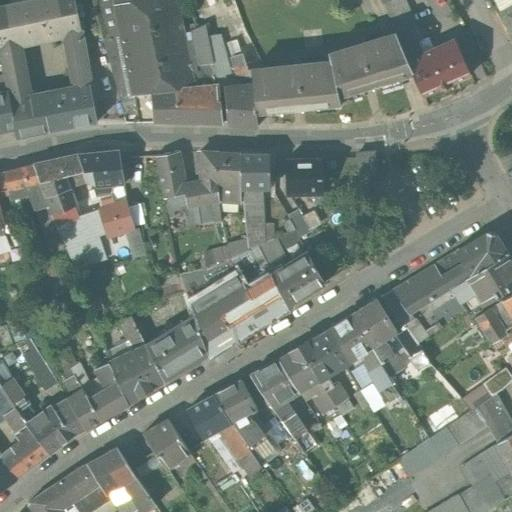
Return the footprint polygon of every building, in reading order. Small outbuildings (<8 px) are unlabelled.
[(41,0),(42,1),(0,9),(0,46),(21,42),(63,34),(66,52),(83,48),(73,0),(41,0)] [(115,0),(122,35),(112,37),(110,29),(101,32),(115,83),(126,122),(138,122),(156,122),(153,83),(173,83),(174,90),(193,88),(190,71),(194,71),(192,64),(189,66),(175,0),(115,0)] [(405,0),(388,0),(383,3),(396,33),(402,48),(416,42),(422,39),(405,0)] [(511,12),(511,10),(503,14),(510,29),(511,27),(511,12)] [(205,25),(194,29),(198,64),(214,62),(208,37),(205,25)] [(331,61),(252,69),(253,86),(256,113),(340,104),(340,97),(413,74),(408,61),(402,48),(396,33),(331,54),(331,61)] [(229,68),(221,39),(215,36),(208,37),(214,62),(217,75),(226,73),(229,68)] [(422,55),(408,61),(413,74),(424,97),(439,90),(444,91),(451,88),(451,85),(452,84),(453,85),(456,84),(456,82),(471,75),(455,40),(422,55)] [(21,42),(0,46),(0,53),(7,91),(13,120),(35,115),(32,98),(21,42)] [(416,42),(402,48),(408,61),(422,55),(416,42)] [(73,91),(32,98),(35,115),(44,113),(45,113),(48,131),(97,122),(83,48),(66,52),(73,91)] [(242,54),(232,57),(240,82),(245,87),(253,86),(242,54)] [(214,62),(198,64),(200,87),(193,88),(174,90),(173,83),(153,83),(156,122),(223,123),(219,86),(217,75),(214,62)] [(245,87),(224,90),(228,125),(258,127),(256,113),(253,86),(245,87)] [(7,91),(0,92),(0,131),(15,129),(17,137),(48,131),(45,113),(44,113),(35,115),(13,120),(7,91)] [(119,151),(78,155),(84,170),(92,170),(98,198),(101,208),(114,204),(111,192),(109,185),(124,183),(124,179),(129,179),(127,164),(121,165),(119,151)] [(185,185),(178,152),(155,156),(167,212),(198,205),(194,184),(185,185)] [(218,152),(199,152),(200,162),(195,162),(197,174),(202,174),(202,182),(194,184),(198,205),(200,225),(212,223),(208,203),(219,200),(217,184),(218,152)] [(240,154),(218,152),(217,184),(219,200),(242,201),(242,200),(240,154)] [(373,152),(357,154),(359,177),(376,175),(373,152)] [(269,154),(240,154),(242,200),(242,201),(248,248),(258,245),(261,244),(258,224),(263,223),(262,214),(263,214),(261,187),(269,187),(269,154)] [(78,155),(34,165),(41,182),(41,184),(48,204),(56,227),(79,219),(64,176),(81,171),(84,170),(78,155)] [(321,159),(286,160),(287,195),(314,194),(314,204),(322,204),(322,194),(321,159)] [(34,165),(5,171),(9,190),(17,216),(36,211),(35,209),(48,204),(41,184),(41,182),(34,165)] [(98,198),(92,170),(84,170),(81,171),(85,183),(84,183),(95,213),(101,211),(101,208),(98,198)] [(126,200),(123,189),(111,192),(114,204),(126,200)] [(114,204),(101,208),(101,211),(108,235),(133,228),(128,207),(126,200),(114,204)] [(48,204),(35,209),(36,211),(44,232),(51,230),(59,250),(66,248),(56,227),(48,204)] [(139,204),(128,207),(133,228),(144,225),(139,204)] [(298,210),(288,216),(300,237),(310,231),(298,210)] [(0,252),(8,250),(0,217),(0,252)] [(79,219),(56,227),(66,248),(75,270),(93,263),(106,259),(98,236),(86,239),(79,219)] [(487,233),(455,252),(470,277),(507,254),(495,234),(487,233)] [(258,245),(248,248),(249,250),(199,270),(179,275),(186,294),(189,303),(238,275),(247,290),(272,274),(272,273),(258,245)] [(307,252),(272,273),(272,274),(287,306),(325,283),(307,252)] [(455,252),(391,291),(410,315),(431,302),(452,289),(468,279),(470,277),(455,252)] [(470,277),(468,279),(485,307),(511,289),(511,262),(507,254),(470,277)] [(178,271),(156,276),(162,299),(186,294),(179,275),(178,271)] [(238,275),(189,303),(194,315),(208,354),(287,306),(272,274),(247,290),(238,275)] [(452,289),(431,302),(435,307),(455,293),(452,289)] [(410,315),(391,291),(381,298),(406,330),(418,345),(428,338),(410,315)] [(511,295),(502,302),(508,311),(511,318),(511,295)] [(376,300),(352,315),(381,362),(390,377),(404,368),(395,353),(393,353),(392,353),(387,344),(381,340),(395,332),(376,300)] [(47,309),(34,313),(41,334),(54,329),(47,309)] [(511,318),(508,311),(496,319),(491,309),(477,318),(492,344),(504,336),(508,342),(511,339),(511,318)] [(146,345),(145,345),(164,381),(208,354),(194,315),(146,345)] [(381,362),(352,315),(324,332),(343,364),(362,352),(365,356),(363,361),(368,369),(381,362)] [(146,345),(131,316),(119,322),(133,351),(145,345),(146,345)] [(20,320),(8,325),(15,343),(27,339),(20,320)] [(418,345),(406,330),(396,336),(410,357),(409,357),(418,370),(429,363),(422,350),(418,345)] [(324,332),(299,347),(325,389),(333,384),(327,373),(343,364),(324,332)] [(27,339),(15,343),(46,390),(57,382),(29,338),(27,339)] [(15,344),(0,350),(0,379),(27,362),(15,344)] [(111,361),(110,361),(118,381),(127,403),(164,381),(145,345),(133,351),(114,359),(111,361)] [(325,389),(299,347),(279,358),(299,391),(310,384),(316,394),(325,389)] [(63,354),(60,348),(52,353),(60,367),(57,369),(75,399),(85,393),(81,386),(63,354)] [(78,362),(76,363),(70,351),(63,354),(81,386),(89,382),(78,362)] [(315,445),(284,399),(299,391),(279,358),(250,375),(304,453),(315,445)] [(390,377),(381,362),(368,369),(387,400),(400,394),(390,377)] [(511,379),(504,369),(481,385),(491,398),(495,396),(511,380),(511,379)] [(105,389),(99,377),(89,382),(81,386),(85,393),(100,419),(127,403),(118,381),(105,389)] [(29,404),(12,378),(1,386),(15,407),(16,407),(18,411),(27,405),(29,404)] [(241,380),(213,395),(247,446),(263,435),(248,413),(256,408),(241,380)] [(352,408),(336,382),(333,384),(325,389),(335,406),(341,415),(352,408)] [(370,382),(359,390),(369,405),(380,398),(370,382)] [(0,384),(0,418),(4,416),(15,407),(1,386),(0,384)] [(316,394),(313,397),(326,418),(331,415),(328,410),(335,406),(325,389),(316,394)] [(369,405),(359,390),(352,394),(362,409),(369,405)] [(75,399),(69,403),(85,428),(100,419),(85,393),(75,399)] [(213,395),(187,409),(204,436),(207,439),(211,437),(209,434),(222,427),(220,434),(239,461),(252,453),(247,446),(213,395)] [(491,398),(397,460),(409,478),(487,425),(497,443),(511,434),(511,424),(509,419),(495,396),(491,398)] [(27,405),(18,411),(28,424),(27,425),(49,452),(73,435),(85,428),(69,403),(56,411),(53,407),(49,410),(47,407),(43,410),(45,413),(34,420),(33,415),(27,405)] [(14,434),(20,441),(11,447),(15,453),(5,461),(16,477),(49,452),(27,425),(28,424),(18,411),(16,407),(15,407),(4,416),(14,434)] [(189,451),(168,419),(143,433),(166,468),(179,460),(177,458),(189,451)] [(511,434),(497,443),(504,455),(498,459),(502,465),(508,461),(511,468),(511,475),(496,485),(478,455),(460,467),(473,487),(476,486),(490,508),(511,493),(511,434)] [(117,447),(87,463),(111,499),(119,511),(132,511),(140,508),(142,511),(145,511),(156,505),(135,476),(117,447)] [(0,489),(16,477),(5,461),(0,464),(0,489)] [(87,463),(59,481),(70,500),(78,511),(90,511),(111,499),(87,463)] [(59,481),(47,489),(28,503),(35,511),(63,511),(60,507),(70,500),(59,481)]
